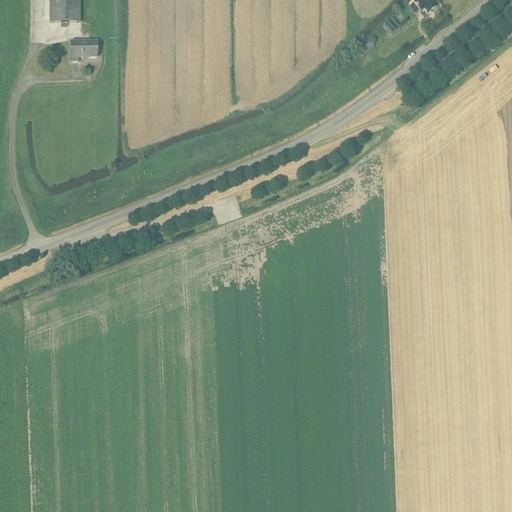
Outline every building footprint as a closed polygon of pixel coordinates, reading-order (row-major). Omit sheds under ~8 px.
[(49,0),(50,23),(80,23),(79,0),(49,0)] [(419,11),(420,13),(423,10),(428,16),(437,9),(432,3),(434,2),(431,0),(417,0),(413,4),(409,7),(415,14),(419,11)] [(391,19),(383,27),(391,36),(399,28),(391,19)] [(97,42),(71,42),(71,63),(72,63),(78,63),(78,59),(97,59),(97,42)] [(363,58),(375,47),(370,42),(358,53),(363,58)]
